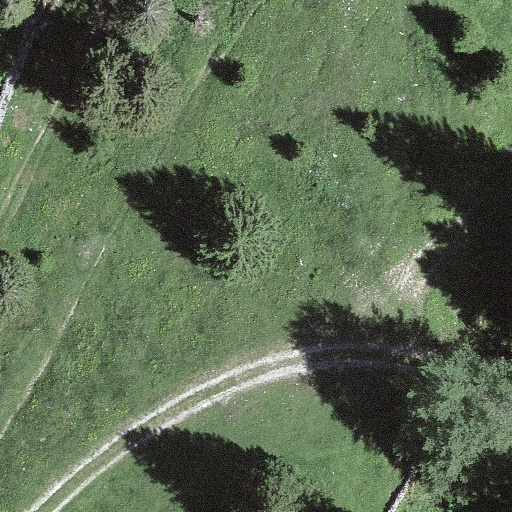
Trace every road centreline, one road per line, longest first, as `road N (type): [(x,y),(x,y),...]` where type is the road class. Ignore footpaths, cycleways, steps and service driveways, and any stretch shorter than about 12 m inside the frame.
road 1 (track): [(511,403),(481,383),(360,359),(228,383),(71,472),(36,511)]
road 2 (track): [(109,0),(0,277)]
